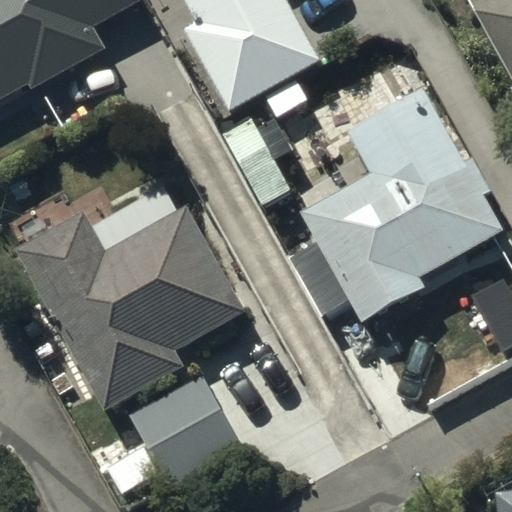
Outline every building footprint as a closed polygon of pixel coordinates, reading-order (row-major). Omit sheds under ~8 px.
[(0,0),(0,98),(30,83),(34,90),(103,54),(91,32),(138,7),(134,0),(0,0)] [(184,0),(198,23),(186,30),(232,112),(322,62),(287,0),(184,0)] [(511,0),(467,0),(511,78),(511,0)] [(353,312),(368,339),(426,308),(420,297),(505,251),(490,222),(499,218),(476,176),(470,179),(433,111),(356,152),(380,195),(345,214),(332,188),(304,203),(318,230),(309,235),(324,262),(299,275),(327,327),(353,312)] [(85,215),(18,252),(108,413),(186,370),(177,354),(248,315),(189,210),(182,214),(168,189),(94,230),(85,215)] [(207,394),(134,433),(172,503),(245,465),(207,394)]
